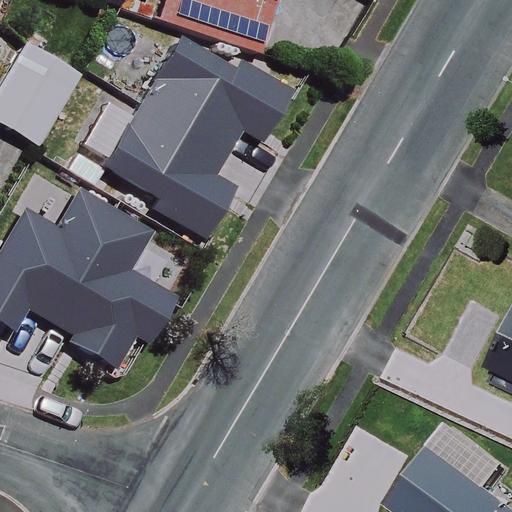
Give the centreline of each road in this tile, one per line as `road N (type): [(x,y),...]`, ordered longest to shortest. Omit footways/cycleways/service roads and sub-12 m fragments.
road 1 (unclassified): [(181,511),(481,0)]
road 2 (residential): [(181,511),(0,447)]
